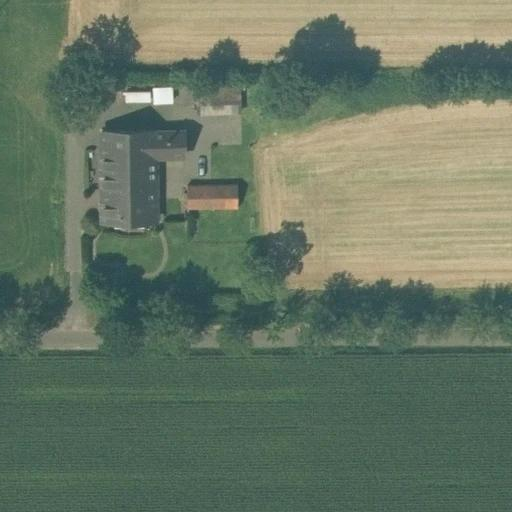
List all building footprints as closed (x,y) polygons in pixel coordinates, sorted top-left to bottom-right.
[(92,104),(92,82),(80,82),(80,104),(92,104)] [(153,85),(153,99),(173,99),(173,85),(153,85)] [(242,89),(199,89),(199,112),(242,112),(242,89)] [(153,130),(101,131),(102,221),(154,221),(154,188),(154,156),(183,156),(183,132),(153,133),(153,130)] [(237,207),(237,184),(186,185),(187,207),(237,207)]
